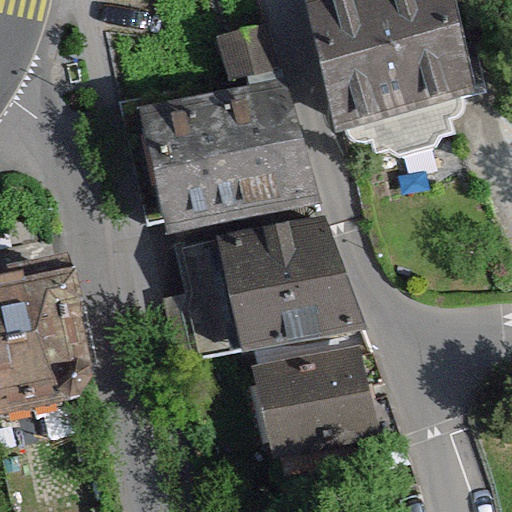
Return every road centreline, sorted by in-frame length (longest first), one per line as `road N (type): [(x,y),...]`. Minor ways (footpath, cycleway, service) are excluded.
road 1 (residential): [(407,346),(337,149),(298,0)]
road 2 (residential): [(451,511),(407,346)]
